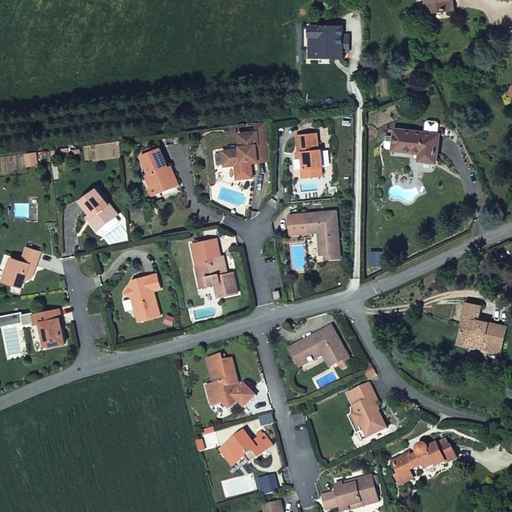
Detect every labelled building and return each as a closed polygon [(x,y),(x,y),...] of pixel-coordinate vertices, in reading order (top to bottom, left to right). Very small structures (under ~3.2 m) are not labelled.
[(454,9),(453,0),(427,0),(429,12),(454,9)] [(256,122),(257,130),(258,144),(256,144),(257,159),(267,158),(263,121),(256,122)] [(250,160),(257,159),(256,144),(258,144),(257,130),(239,133),(240,148),(225,150),(227,164),(236,163),(237,170),(239,170),(240,177),(252,175),(250,160)] [(436,162),(440,135),(396,130),(395,137),(394,149),(421,153),(420,160),(436,162)] [(321,151),(320,135),(301,137),(302,155),(307,155),(307,161),(308,170),(306,170),(306,179),(325,176),(325,169),(326,169),(324,151),(321,151)] [(388,148),(394,149),(395,137),(388,136),(386,145),(388,148)] [(35,152),(24,154),(27,166),(37,164),(35,152)] [(171,156),(152,161),(156,179),(154,179),(157,191),(161,190),(163,198),(183,192),(180,181),(178,181),(171,156)] [(94,190),(79,203),(88,215),(99,227),(114,214),(94,190)] [(321,255),(326,254),(340,253),(337,212),(310,214),(291,215),(292,234),(311,233),(320,232),(321,255)] [(96,230),(99,227),(88,215),(85,217),(96,230)] [(118,220),(113,215),(99,227),(102,231),(105,231),(118,220)] [(34,278),(41,253),(28,249),(24,262),(14,260),(11,272),(15,274),(13,284),(26,287),(29,277),(34,278)] [(215,296),(234,292),(230,273),(225,274),(222,274),(220,265),(223,264),(221,256),(211,258),(212,263),(196,267),(200,284),(206,282),(207,286),(212,285),(215,296)] [(133,296),(139,321),(161,315),(154,290),(161,288),(157,274),(146,277),(148,281),(140,283),(134,280),(127,294),(133,296)] [(467,303),(463,323),(464,324),(460,341),(475,344),(475,340),(486,343),(485,348),(503,352),(508,326),(479,320),(482,306),(467,303)] [(59,310),(36,315),(37,324),(43,323),(48,347),(66,343),(59,310)] [(332,327),(291,350),(301,368),(324,354),(332,367),(349,357),(332,327)] [(485,349),(485,348),(486,343),(475,340),(475,344),(474,347),(485,349)] [(235,398),(239,402),(246,408),(257,396),(245,385),(241,389),(232,360),(224,362),(222,357),(207,359),(210,377),(213,377),(215,383),(212,384),(205,386),(210,399),(211,400),(218,397),(223,403),(231,410),(237,405),(233,401),(235,398)] [(375,370),(373,365),(364,370),(366,374),(375,370)] [(375,370),(366,374),(369,379),(378,373),(375,370)] [(371,440),(391,430),(379,406),(381,405),(371,384),(348,395),(356,412),(360,418),(357,419),(363,429),(365,429),(371,440)] [(214,406),(223,403),(218,397),(211,400),(214,406)] [(353,414),(351,419),(364,444),(371,440),(365,429),(363,429),(357,419),(360,418),(356,412),(353,414)] [(254,442),(246,432),(230,444),(242,460),(246,456),(252,451),(258,458),(269,449),(259,438),(254,442)] [(395,474),(401,483),(414,476),(408,467),(415,463),(416,465),(423,460),(426,464),(435,458),(437,460),(444,454),(445,455),(454,449),(449,440),(448,441),(442,433),(426,443),(424,442),(423,442),(422,442),(420,442),(419,443),(418,444),(417,444),(416,446),(416,447),(416,448),(416,449),(409,454),(406,450),(391,460),(398,472),(395,474)] [(263,435),(259,438),(269,449),(274,445),(264,434),(263,435)] [(227,446),(240,462),(242,460),(230,444),(227,446)] [(251,463),(258,458),(252,451),(246,456),(251,463)] [(345,487),(344,483),(333,486),(334,493),(322,496),(326,511),(340,507),(341,511),(347,511),(350,511),(349,508),(362,504),(363,507),(379,503),(375,487),(372,475),(354,480),(355,484),(345,487)] [(282,511),(279,501),(263,506),(264,511),(282,511)]
